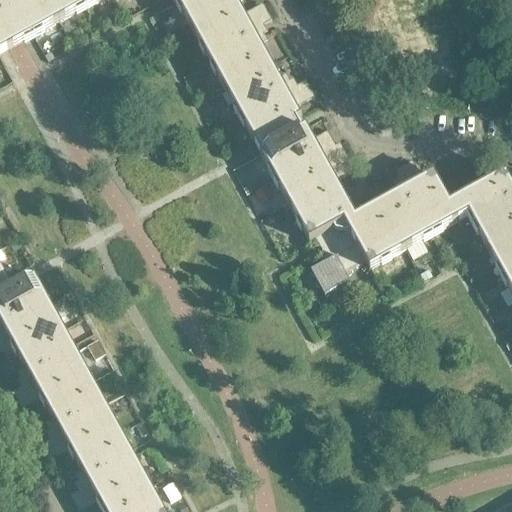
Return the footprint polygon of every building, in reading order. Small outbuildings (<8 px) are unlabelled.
[(33,38),(58,25),(61,24),(47,0),(0,0),(0,57),(10,52),(17,48),(24,44),(23,44),(33,38)] [(104,0),(47,0),(61,24),(104,0)] [(234,0),(173,0),(191,32),(238,7),(234,0)] [(272,69),(260,47),(268,43),(260,29),(272,23),(263,6),(243,16),(238,7),(191,32),(226,95),(272,69)] [(312,142),(308,133),(306,130),(300,133),(299,130),(295,125),(301,121),(295,111),(315,100),(305,83),(293,90),(286,76),(278,80),(272,69),(226,95),(255,147),(258,153),(260,155),(259,155),(289,208),(335,183),(330,172),(349,162),(340,145),(328,152),(322,142),(330,137),(328,133),(312,142)] [(459,223),(450,206),(433,177),(423,183),(412,163),(395,173),(402,184),(388,192),(392,200),(381,205),(407,252),(459,223)] [(511,187),(511,188),(505,176),(450,206),(459,223),(468,218),(488,254),(511,241),(511,187)] [(407,252),(381,205),(355,220),(335,183),(289,208),(309,245),(316,241),(328,264),(356,248),(365,265),(369,273),(407,252)] [(511,241),(488,254),(511,297),(511,241)] [(345,276),(365,265),(356,248),(328,264),(311,273),(325,299),(350,285),(345,276)] [(18,359),(64,334),(35,280),(13,292),(11,289),(6,280),(0,269),(0,355),(12,349),(18,359)] [(47,411),(93,385),(64,334),(18,359),(24,370),(17,374),(24,388),(12,394),(22,411),(41,401),(47,411)] [(75,463),(122,437),(93,385),(47,411),(52,421),(45,425),(53,440),(41,446),(50,463),(70,452),(75,463)] [(102,511),(108,511),(150,489),(122,437),(75,463),(81,473),(74,477),(82,491),(70,498),(77,511),(83,511),(98,504),(102,511)] [(163,511),(150,489),(108,511),(163,511)]
